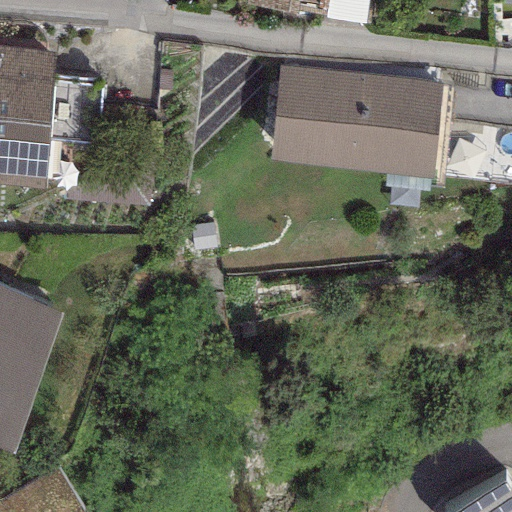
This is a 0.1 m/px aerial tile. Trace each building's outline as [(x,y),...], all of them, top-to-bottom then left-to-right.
[(243,0),(245,0),(243,8),(297,17),(298,12),(322,15),(324,0),(243,0)] [(324,0),(322,15),(322,19),(363,24),(366,0),(324,0)] [(54,52),(0,47),(0,184),(42,188),(54,52)] [(442,85),(277,66),(266,161),(431,179),(442,85)] [(65,314),(0,288),(0,449),(10,454),(65,314)] [(511,511),(511,498),(503,482),(455,511),(511,511)]
